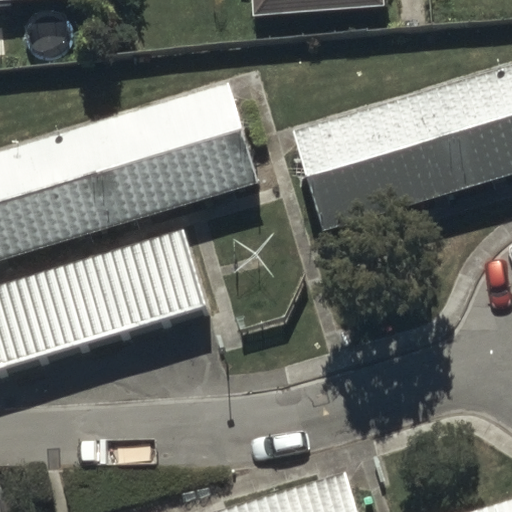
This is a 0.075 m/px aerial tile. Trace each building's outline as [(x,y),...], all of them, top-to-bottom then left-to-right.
[(0,0),(0,15),(87,11),(86,0),(0,0)] [(387,19),(385,0),(254,0),(256,27),(387,19)] [(511,77),(299,144),(331,247),(511,190),(511,77)] [(235,100),(0,170),(0,274),(263,196),(235,100)] [(0,380),(209,318),(186,238),(0,294),(0,380)] [(358,511),(351,487),(270,511),(358,511)]
